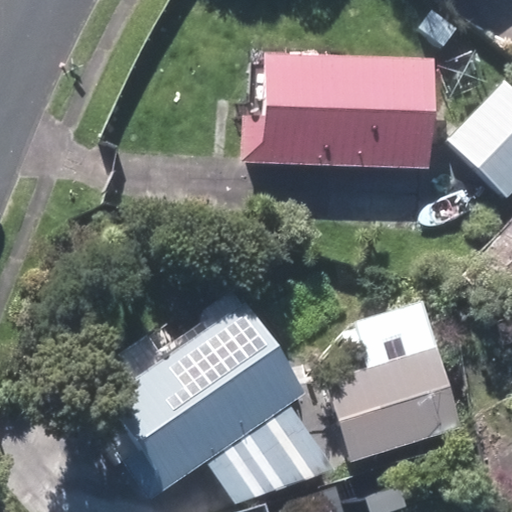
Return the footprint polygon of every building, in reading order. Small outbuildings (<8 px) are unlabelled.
[(413,29),(438,47),(453,28),(427,10),(413,29)] [(239,160),(424,166),(427,59),(258,53),(256,114),(240,114),(239,160)] [(441,140),(500,198),(511,185),(511,97),(498,84),(441,140)] [(511,220),(460,273),(490,301),(511,277),(511,220)] [(109,394),(102,400),(134,448),(119,458),(146,498),(202,459),(230,499),(329,464),(286,403),(303,391),(244,303),(162,358),(148,335),(94,371),(109,394)] [(321,383),(346,460),(457,425),(417,303),(353,324),(367,369),(321,383)] [(307,492),(312,511),(339,511),(332,485),(307,492)] [(157,500),(48,487),(45,511),(165,511),(167,501),(157,500)]
